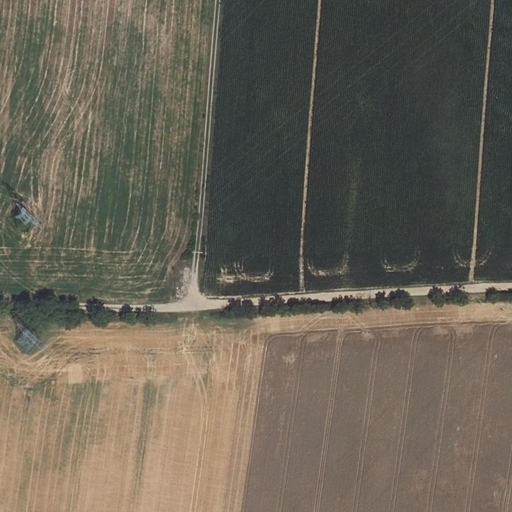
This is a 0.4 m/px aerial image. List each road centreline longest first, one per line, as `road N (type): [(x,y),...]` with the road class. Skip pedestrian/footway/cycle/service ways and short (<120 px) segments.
road 1 (track): [(511,283),(156,308),(0,302)]
road 2 (track): [(194,304),(217,0)]
